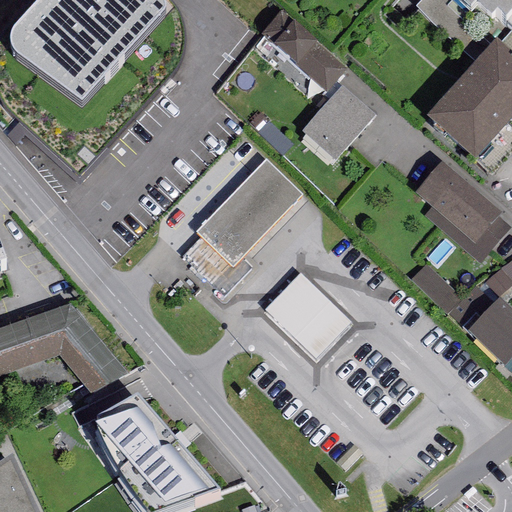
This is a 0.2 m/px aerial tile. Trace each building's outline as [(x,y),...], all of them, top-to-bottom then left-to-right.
[(163,8),(154,0),(45,0),(13,35),(10,41),(9,48),(11,55),(15,60),(81,108),(162,21),(166,13),(163,8)] [(511,0),(464,0),(470,6),(475,0),(491,14),(497,7),(506,15),(511,8),(511,0)] [(511,8),(506,15),(503,19),(511,26),(511,8)] [(281,11),(261,34),(326,93),(347,70),(281,11)] [(425,113),(474,158),(511,116),(511,54),(494,38),(425,113)] [(301,132),(335,161),(375,116),(341,86),(301,132)] [(236,190),(195,232),(201,237),(181,258),(223,299),(252,269),(241,258),(273,226),(302,196),(266,160),(236,190)] [(502,212),(442,161),(415,193),(432,207),(424,216),(479,263),(510,227),(499,217),(502,212)] [(426,264),(411,279),(447,315),(448,314),(462,300),(426,264)] [(511,302),(511,300),(511,265),(493,280),(511,302)] [(500,365),(502,364),(503,365),(511,356),(511,310),(499,298),(494,303),(475,287),(462,300),(448,314),(462,327),(461,328),(500,365)] [(71,305),(0,328),(0,376),(58,355),(90,392),(127,372),(71,305)] [(151,511),(218,489),(137,393),(95,417),(119,469),(149,511),(151,511)] [(0,511),(39,511),(11,453),(0,460),(0,511)]
